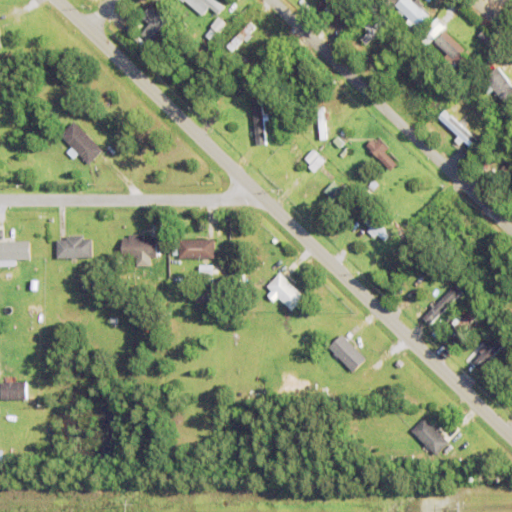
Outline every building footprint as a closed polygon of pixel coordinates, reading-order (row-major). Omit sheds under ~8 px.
[(218,0),(225,6),(218,14),(210,7),(206,12),(192,0),(218,0)] [(327,0),(339,0),(350,11),(343,17),(327,0)] [(415,0),(421,0),(425,3),(421,8),(431,17),(421,28),(416,22),(413,26),(408,21),(411,18),(406,13),(403,17),(398,12),(401,8),(393,1),(388,6),(383,1),(383,0),(412,0),(414,1),(415,0)] [(142,34),(150,23),(142,16),(153,3),(173,19),(154,43),(142,34)] [(427,28),(438,17),(447,25),(435,36),(427,28)] [(360,40),(382,18),(387,23),(365,45),(360,40)] [(228,45),(251,21),(257,26),(233,51),(228,45)] [(206,35),(214,26),(221,32),(213,41),(206,35)] [(416,35),(421,29),(435,41),(429,47),(416,35)] [(463,52),(472,61),(465,68),(460,63),(455,67),(445,58),(449,53),(436,41),(443,33),(445,36),(448,32),(466,49),(463,52)] [(412,64),(418,58),(441,82),(434,88),(412,64)] [(485,76),(498,66),(511,82),(511,100),(507,104),(485,76)] [(435,124),(448,109),(456,115),(471,96),(479,103),(451,137),(435,124)] [(253,99),(263,98),(267,143),(257,144),(253,99)] [(330,110),(331,119),(327,119),(328,139),(321,140),(319,107),(325,106),(326,111),(330,110)] [(438,119),(473,145),(479,137),(444,111),(438,119)] [(79,154),(74,159),(67,152),(72,146),(60,135),(74,121),(102,150),(89,164),(79,154)] [(334,140),(339,136),(345,143),(340,148),(334,140)] [(387,151),(399,164),(392,171),(368,145),(375,139),(377,142),(381,138),(391,148),(387,151)] [(511,154),(503,145),(510,138),(511,140),(511,154)] [(305,158),(314,149),(320,155),(311,164),(305,158)] [(310,166),(321,155),(327,160),(316,172),(310,166)] [(359,173),(363,169),(370,177),(366,180),(359,173)] [(368,187),(375,180),(380,185),(374,192),(368,187)] [(325,191),(335,181),(345,191),(335,202),(325,191)] [(390,235),(386,240),(365,221),(373,212),(379,217),(375,222),(382,228),(383,226),(388,230),(386,232),(390,235)] [(463,236),(472,245),(467,250),(441,223),(446,218),(448,220),(453,215),(468,231),(463,236)] [(422,225),(429,218),(437,226),(430,233),(422,225)] [(158,237),(158,257),(123,258),(123,238),(130,238),(129,234),(145,234),(145,237),(158,237)] [(92,238),(93,257),(76,257),(76,259),(71,259),(71,258),(57,258),(56,240),(66,239),(66,237),(84,236),(84,239),(92,238)] [(180,258),(180,239),(215,239),(215,258),(180,258)] [(0,266),(0,240),(30,240),(31,259),(15,259),(16,266),(0,266)] [(233,283),(233,271),(245,271),(245,283),(233,283)] [(280,297),(275,302),(269,295),(273,291),(268,286),(281,272),(307,297),(293,310),(280,297)] [(484,300),(502,282),(511,291),(493,309),(484,300)] [(424,317),(457,285),(463,291),(431,324),(424,317)] [(457,336),(452,331),(455,327),(452,324),(455,320),(459,324),(468,315),(464,311),(468,308),(471,311),(475,307),(480,312),(457,336)] [(493,326),(498,320),(503,325),(498,331),(493,326)] [(475,361),(503,332),(509,338),(481,368),(475,361)] [(354,372),(339,357),(335,354),(336,353),(330,348),(344,334),(368,359),(354,372)] [(1,382),(27,382),(27,399),(1,399),(1,382)] [(430,448),(429,450),(426,446),(427,445),(413,431),(426,418),(450,442),(437,455),(430,448)]
